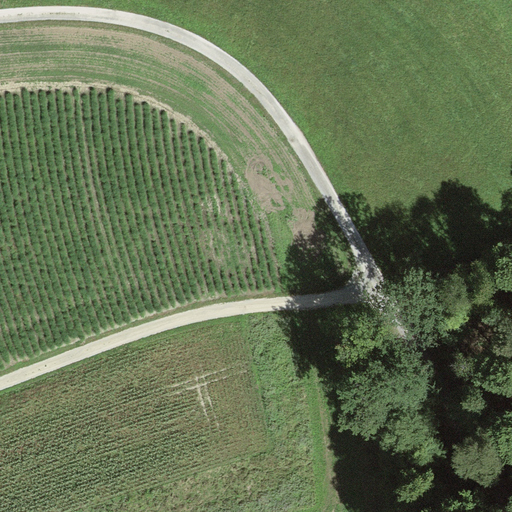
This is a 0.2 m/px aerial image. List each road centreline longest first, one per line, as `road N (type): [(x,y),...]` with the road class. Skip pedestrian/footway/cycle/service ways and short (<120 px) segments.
road 1 (track): [(0,17),(49,10),(131,18),(193,38),(244,74),(290,122),(387,293)]
road 2 (track): [(0,380),(143,325),(262,303),(387,293)]
road 3 (track): [(387,293),(511,502)]
road 4 (track): [(387,293),(511,246)]
